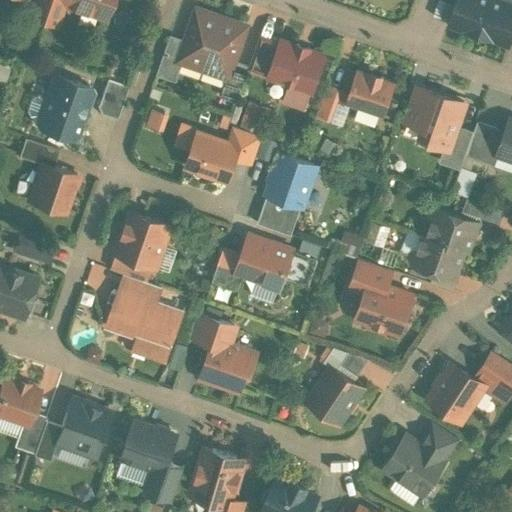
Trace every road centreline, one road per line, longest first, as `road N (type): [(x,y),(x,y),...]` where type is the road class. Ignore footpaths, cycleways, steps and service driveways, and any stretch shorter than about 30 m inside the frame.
road 1 (residential): [(48,355),(346,450),(369,431),(445,321),(488,293),(511,261)]
road 2 (residential): [(111,171),(48,355)]
road 3 (residential): [(411,44),(286,0)]
